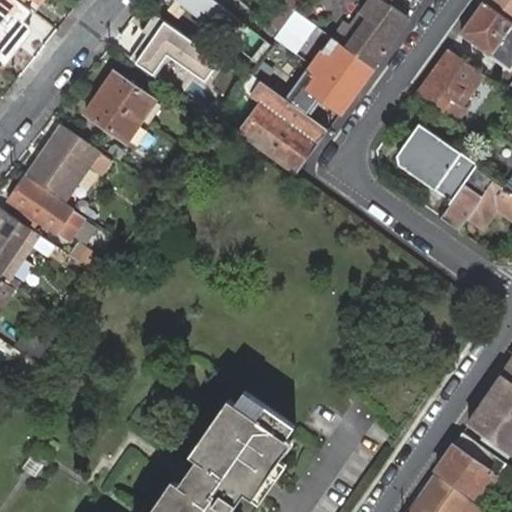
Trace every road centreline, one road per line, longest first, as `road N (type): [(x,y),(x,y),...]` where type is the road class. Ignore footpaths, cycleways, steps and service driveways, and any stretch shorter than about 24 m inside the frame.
road 1 (residential): [(458,0),(350,161),(357,182),(511,289)]
road 2 (residential): [(511,321),(379,511)]
road 3 (residential): [(0,144),(113,0)]
